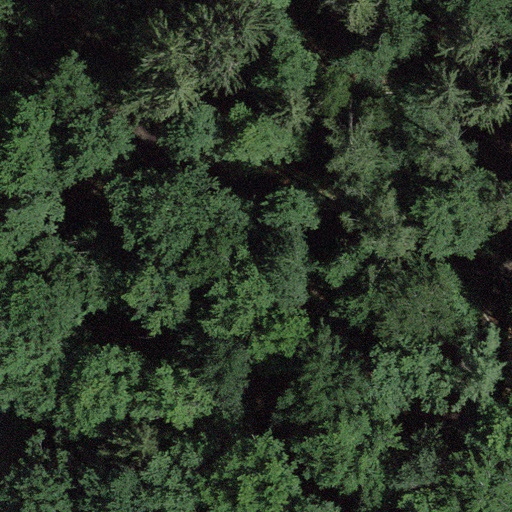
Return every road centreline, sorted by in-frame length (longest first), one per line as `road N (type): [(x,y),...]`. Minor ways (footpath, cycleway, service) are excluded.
road 1 (unclassified): [(23,0),(24,511)]
road 2 (track): [(511,306),(446,511)]
